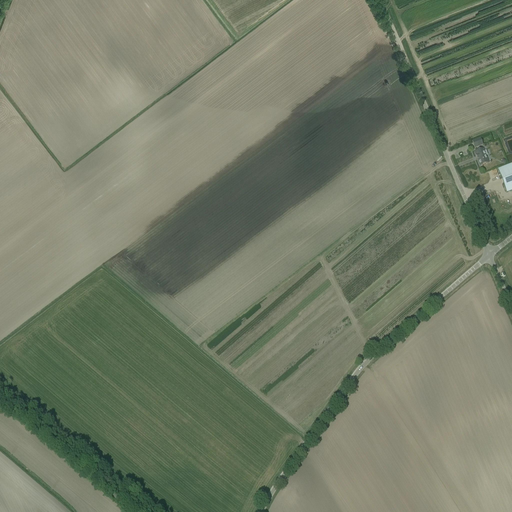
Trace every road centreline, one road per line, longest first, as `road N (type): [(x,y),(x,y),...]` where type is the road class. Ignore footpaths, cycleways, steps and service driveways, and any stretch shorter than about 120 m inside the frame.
road 1 (unclassified): [(264,511),(354,378),(489,255)]
road 2 (unclassified): [(489,255),(382,0)]
